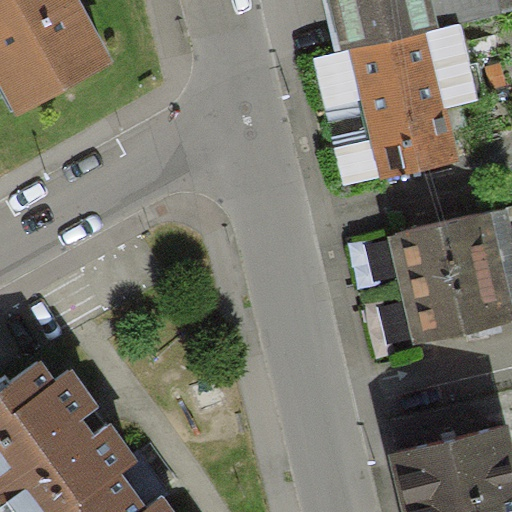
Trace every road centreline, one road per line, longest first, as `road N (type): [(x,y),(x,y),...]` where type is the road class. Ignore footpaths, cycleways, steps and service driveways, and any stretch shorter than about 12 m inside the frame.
road 1 (tertiary): [(256,128),(339,511)]
road 2 (residential): [(256,128),(0,246)]
road 3 (tertiary): [(223,0),(256,128)]
